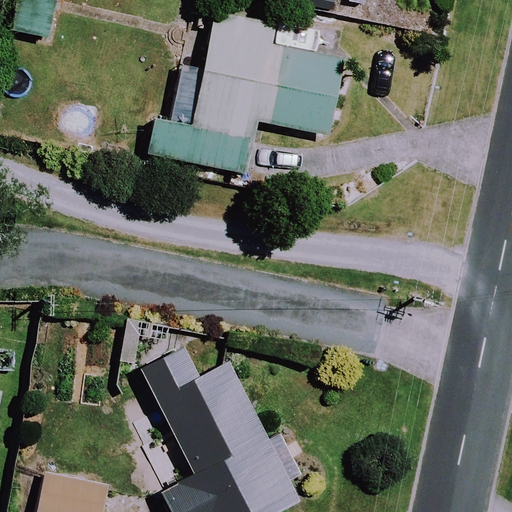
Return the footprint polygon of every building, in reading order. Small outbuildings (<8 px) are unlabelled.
[(60,0),(16,0),(11,31),(53,39),(60,0)] [(183,131),(146,124),(140,157),(238,175),(248,123),(325,137),(339,60),(308,55),(313,25),(260,15),(259,24),(205,14),(183,131)] [(162,492),(171,511),(281,511),(297,504),(283,475),(298,468),(282,436),(269,442),(232,362),(203,376),(191,350),(143,372),(192,478),(162,492)] [(355,356),(322,355),(321,387),(355,388),(355,356)] [(16,511),(105,511),(111,488),(26,468),(16,511)]
